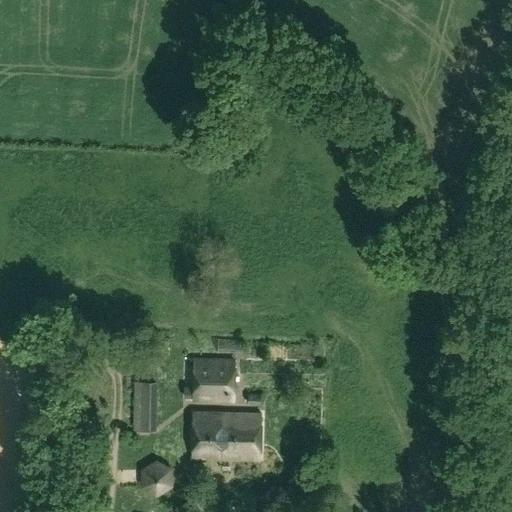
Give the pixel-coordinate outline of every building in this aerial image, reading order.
[(267,347),(267,334),(254,334),(254,347),(267,347)] [(235,361),(195,359),(193,400),(233,401),(235,361)] [(135,412),(134,429),(155,429),(156,382),(135,382),(122,382),(122,412),(135,412)] [(261,395),(249,394),(248,405),(260,405),(261,395)] [(192,458),(260,460),(261,413),(193,412),(192,458)] [(142,486),(157,494),(171,485),(170,470),(156,462),(142,470),(120,471),(120,486),(142,486)]
